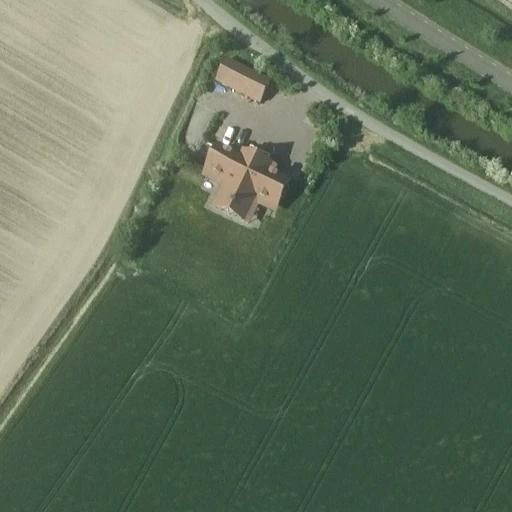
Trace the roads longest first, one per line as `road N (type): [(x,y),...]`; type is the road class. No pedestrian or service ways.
road 1 (unclassified): [(199,0),(349,112),(511,199)]
road 2 (unclassified): [(511,85),(375,0)]
